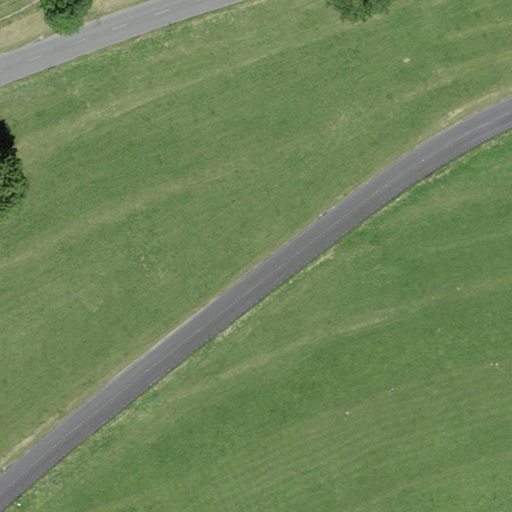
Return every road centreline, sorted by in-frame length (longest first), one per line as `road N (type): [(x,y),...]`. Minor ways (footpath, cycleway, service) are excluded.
road 1 (secondary): [(0,493),(364,200),(511,111)]
road 2 (secondary): [(197,0),(0,70)]
